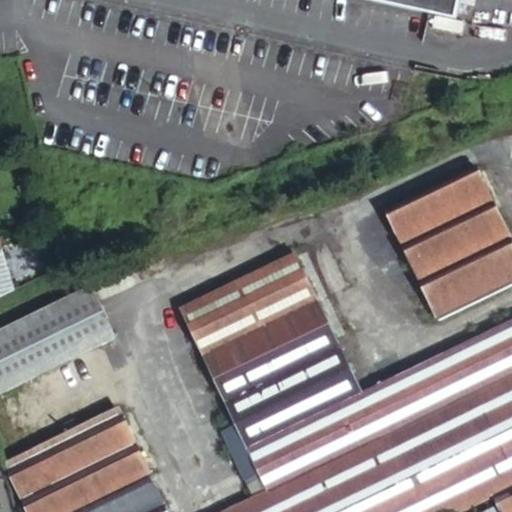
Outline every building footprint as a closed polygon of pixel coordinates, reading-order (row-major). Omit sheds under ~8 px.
[(371,0),(458,19),(462,0),(371,0)] [(511,288),(511,238),(479,170),(387,215),(441,324),(511,288)] [(511,511),(511,322),(365,394),(298,259),(184,314),(239,427),(226,434),(249,482),(264,475),(272,494),(261,500),(257,493),(218,511),(467,511),(495,498),(502,511),(511,511)] [(117,340),(93,290),(0,335),(0,390),(2,395),(117,340)] [(12,481),(27,511),(167,511),(122,417),(84,435),(70,443),(11,470),(12,481)] [(70,443),(84,435),(77,422),(63,429),(70,443)]
